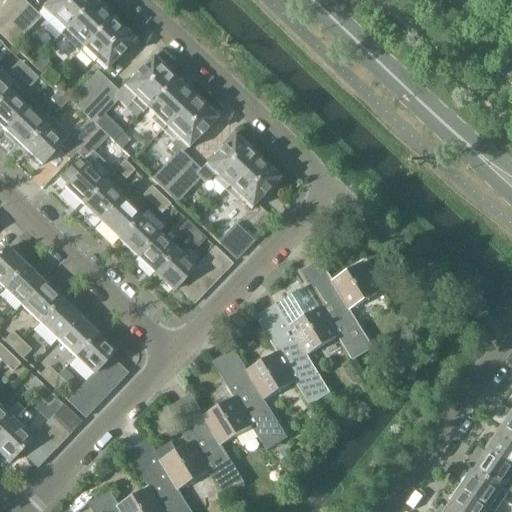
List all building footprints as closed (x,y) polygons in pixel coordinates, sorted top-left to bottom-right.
[(10,0),(0,11),(0,33),(1,34),(28,6),(21,0),(10,0)] [(66,32),(95,1),(93,0),(50,0),(42,9),(66,32)] [(424,0),(452,27),(478,0),(424,0)] [(84,50),(113,19),(95,1),(66,32),(84,50)] [(40,18),(28,6),(1,34),(13,46),(40,18)] [(113,19),(84,50),(107,71),(136,41),(113,19)] [(40,55),(31,65),(39,72),(48,63),(40,55)] [(90,120),(95,124),(118,101),(120,103),(129,93),(147,110),(177,80),(153,57),(119,94),(110,85),(83,113),(90,120)] [(20,80),(29,71),(20,61),(11,71),(20,80)] [(29,89),(38,80),(29,71),(20,80),(29,89)] [(70,101),(83,113),(110,85),(97,73),(70,101)] [(195,97),(177,80),(147,110),(166,128),(195,97)] [(0,100),(9,92),(0,83),(0,100)] [(69,101),(59,91),(51,100),(60,110),(69,101)] [(0,100),(0,125),(6,132),(27,109),(9,92),(0,100)] [(170,151),(175,156),(153,179),(165,191),(192,163),(183,154),(218,119),(195,97),(166,128),(180,141),(170,151)] [(34,102),(27,109),(6,132),(7,133),(5,135),(13,143),(15,141),(24,149),(52,119),(34,102)] [(70,160),(77,152),(100,129),(95,124),(90,120),(73,139),(52,119),(24,149),(31,156),(29,158),(38,166),(40,164),(42,166),(58,149),(70,160)] [(106,139),(108,137),(100,129),(77,152),(86,161),(106,139)] [(123,134),(114,143),(121,151),(131,141),(123,134)] [(214,174),(228,187),(257,157),(234,135),(200,170),(192,163),(165,191),(177,202),(200,178),(205,183),(214,174)] [(280,178),(257,157),(228,187),(250,209),(280,178)] [(60,179),(68,186),(65,188),(83,206),(104,183),(111,176),(103,169),(97,176),(79,159),(60,179)] [(134,171),(124,162),(116,171),(126,180),(134,171)] [(122,200),(104,183),(83,206),(101,223),(122,200)] [(152,205),(161,196),(152,187),(143,196),(152,205)] [(161,196),(152,205),(161,214),(170,205),(161,196)] [(101,223),(119,240),(140,218),(122,200),(101,223)] [(158,235),(140,218),(119,240),(137,257),(158,235)] [(179,231),(188,239),(197,230),(188,221),(179,231)] [(235,224),(226,233),(218,242),(236,260),(253,242),(235,224)] [(197,249),(206,240),(197,230),(188,239),(197,249)] [(176,252),(158,235),(137,257),(155,274),(176,252)] [(0,292),(3,288),(4,289),(26,267),(17,258),(19,256),(11,248),(9,250),(7,248),(1,254),(0,253),(0,252),(0,292)] [(213,249),(205,258),(222,274),(231,266),(213,249)] [(194,269),(176,252),(155,274),(173,292),(177,287),(189,275),(194,269)] [(214,283),(222,274),(205,258),(197,266),(214,283)] [(338,338),(352,362),(373,350),(350,312),(382,293),(371,274),(373,273),(368,266),(366,267),(364,264),(331,283),(335,289),(327,294),(311,266),(299,274),(307,287),(308,287),(338,338)] [(197,266),(194,269),(189,275),(206,292),(214,283),(197,266)] [(44,284),(26,267),(4,289),(22,307),(44,284)] [(194,304),(206,292),(189,275),(177,287),(194,304)] [(22,307),(40,323),(61,301),(53,293),(55,291),(47,283),(45,285),(44,284),(22,307)] [(256,318),(277,354),(278,354),(295,384),(309,408),(330,395),(307,357),(338,338),(308,287),(307,287),(276,306),(284,318),(275,323),(268,311),(256,318)] [(40,323),(58,340),(79,318),(78,317),(80,314),(71,305),(69,308),(61,301),(40,323)] [(75,357),(97,335),(89,327),(92,325),(82,316),(80,319),(79,318),(58,340),(75,357)] [(4,342),(13,351),(22,342),(12,333),(4,342)] [(115,353),(97,335),(75,357),(94,375),(102,366),(111,358),(115,353)] [(31,350),(22,342),(13,351),(22,359),(31,350)] [(0,360),(2,363),(10,355),(0,345),(0,360)] [(264,402),(295,384),(278,354),(277,354),(246,373),(250,379),(240,384),(224,357),(212,364),(234,400),(234,399),(252,429),(267,453),(287,440),(264,402)] [(20,364),(10,355),(2,363),(13,372),(20,364)] [(120,383),(128,374),(111,358),(102,366),(120,383)] [(94,375),(93,375),(111,392),(120,383),(102,366),(94,375)] [(40,375),(49,384),(58,376),(48,367),(40,375)] [(103,401),(111,392),(93,375),(85,384),(103,401)] [(67,385),(58,376),(49,384),(59,393),(67,385)] [(27,387),(38,397),(46,389),(35,379),(27,387)] [(85,384),(76,393),(94,410),(103,401),(85,384)] [(56,399),(46,389),(38,397),(49,407),(56,399)] [(85,419),(94,410),(76,393),(68,402),(85,419)] [(222,447),(252,429),(234,399),(234,400),(219,408),(213,399),(197,409),(206,424),(198,429),(181,401),(170,409),(191,443),(209,473),(224,498),(245,485),(222,447)] [(0,408),(0,436),(25,411),(17,403),(6,414),(0,408)] [(72,433),(81,423),(63,406),(54,416),(72,433)] [(511,410),(505,421),(507,423),(501,432),(511,439),(511,410)] [(29,442),(32,439),(22,429),(32,418),(25,411),(0,436),(0,459),(5,464),(6,462),(8,464),(20,451),(29,442)] [(329,414),(322,422),(334,433),(341,424),(329,414)] [(54,416),(46,425),(63,442),(72,433),(54,416)] [(46,425),(37,433),(55,451),(63,442),(46,425)] [(511,439),(501,432),(495,441),(493,439),(485,449),(488,451),(488,452),(511,468),(511,439)] [(37,433),(32,439),(29,442),(46,459),(55,451),(37,433)] [(20,451),(38,468),(46,459),(29,442),(20,451)] [(191,443),(159,463),(163,468),(155,473),(139,446),(127,453),(149,489),(149,488),(163,511),(191,511),(179,491),(209,473),(191,443)] [(511,476),(511,468),(488,452),(474,472),(502,491),(511,476)] [(502,491),(474,472),(469,480),(466,478),(458,489),(489,510),(502,491)] [(163,511),(149,488),(149,489),(119,507),(110,492),(89,504),(93,511),(163,511)] [(453,502),(447,511),(492,511),(489,510),(458,489),(451,501),(453,502)]
